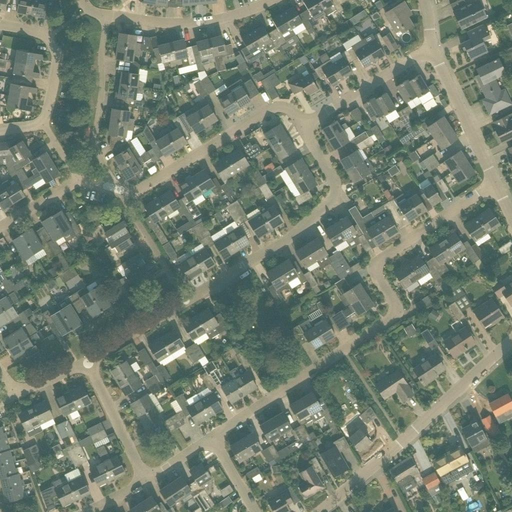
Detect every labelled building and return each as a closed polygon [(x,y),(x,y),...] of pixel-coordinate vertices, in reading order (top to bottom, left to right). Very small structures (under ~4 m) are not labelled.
[(17,12),(31,15),(33,0),(17,0),(19,0),(17,12)] [(33,0),(31,15),(44,18),(46,9),(52,10),(53,0),(33,0)] [(303,13),(312,27),(319,23),(317,20),(325,15),(326,16),(316,0),(305,0),(303,2),(308,10),(303,13)] [(316,0),(326,16),(336,10),(338,14),(344,10),(340,5),(337,0),(316,0)] [(379,0),(375,3),(378,9),(383,6),(379,0)] [(463,0),(459,0),(450,5),(462,30),(462,29),(485,18),(477,1),(466,6),(463,0)] [(404,2),(387,13),(388,15),(386,16),(396,33),(403,28),(405,31),(413,26),(407,16),(406,16),(404,13),(408,10),(404,2)] [(312,27),(303,13),(298,16),(293,7),(282,14),(292,29),(302,23),(306,30),(312,27)] [(292,29),(282,14),(272,20),(277,28),(272,31),(281,46),(286,43),(285,42),(295,35),(292,29)] [(349,20),(353,25),(358,22),(355,16),(349,20)] [(470,39),(460,44),(464,51),(465,50),(470,60),(487,53),(482,42),(490,38),(483,24),(467,32),(470,39)] [(276,49),(281,46),(272,31),(267,34),(262,26),(252,32),(264,53),(275,47),(276,49)] [(264,53),(252,32),(241,39),(246,47),(241,50),(249,63),(264,53)] [(372,35),(362,41),(374,62),(384,56),(379,47),(385,44),(382,38),(379,33),(372,36),(372,35)] [(119,34),(118,46),(140,50),(153,52),(153,49),(150,38),(143,37),(142,44),(135,43),(136,36),(119,34)] [(382,38),(385,44),(390,52),(397,48),(389,34),(382,38)] [(221,36),(208,40),(214,62),(221,60),(219,54),(226,53),(221,36)] [(183,40),(171,43),(177,65),(182,64),(183,67),(195,64),(191,49),(186,50),(183,40)] [(203,65),(214,62),(208,40),(195,43),(197,47),(191,49),(195,64),(196,64),(198,73),(204,71),(203,65)] [(362,41),(351,48),(346,51),(352,61),(357,58),(363,68),(374,62),(362,41)] [(170,67),(177,65),(171,43),(158,47),(159,48),(153,49),(153,52),(157,64),(169,61),(170,67)] [(129,61),(129,67),(139,69),(140,66),(135,62),(132,61),(133,55),(139,56),(140,50),(118,46),(116,59),(129,61)] [(15,62),(33,66),(35,59),(42,60),(43,55),(17,50),(15,62)] [(237,67),(245,62),(239,51),(230,57),(237,67)] [(342,58),(332,64),(341,80),(352,73),(347,64),(352,61),(346,51),(340,54),(342,58)] [(341,80),(332,64),(326,54),(319,58),(323,65),(314,70),(321,81),(326,78),(331,86),(332,88),(337,84),(336,83),(341,80)] [(499,59),(476,70),(482,82),(479,83),(487,99),(483,101),(489,115),(511,104),(504,90),(499,93),(492,80),(506,73),(499,59)] [(32,72),(33,66),(15,62),(13,74),(12,79),(21,80),(22,75),(39,79),(40,74),(32,72)] [(122,72),(120,85),(143,88),(143,82),(138,81),(139,69),(129,67),(128,73),(122,72)] [(307,96),(318,89),(309,74),(298,81),(297,78),(288,84),(294,94),(303,89),(307,96)] [(418,99),(422,105),(433,98),(439,94),(433,84),(427,88),(420,76),(409,82),(408,83),(417,97),(416,97),(418,99)] [(207,77),(201,81),(209,94),(216,90),(207,77)] [(267,78),(260,81),(261,83),(267,92),(273,88),(267,78)] [(11,83),(9,95),(27,99),(28,92),(36,94),(37,88),(20,85),(21,80),(12,79),(11,83)] [(249,100),(259,94),(250,79),(243,84),(241,79),(227,88),(227,89),(239,109),(250,102),(249,100)] [(408,83),(409,82),(408,80),(396,87),(406,103),(416,97),(417,97),(408,83)] [(201,81),(194,85),(202,99),(209,94),(201,81)] [(125,99),(125,105),(134,106),(143,108),(143,101),(142,101),(142,96),(142,95),(143,88),(120,85),(118,98),(125,99)] [(227,89),(222,92),(219,93),(219,94),(216,96),(219,100),(228,115),(239,109),(227,89)] [(386,93),(375,100),(384,114),(385,116),(396,109),(386,93)] [(27,99),(9,95),(7,107),(32,112),(33,107),(26,105),(27,99)] [(384,114),(375,100),(374,98),(362,105),(372,121),(384,114)] [(217,120),(205,100),(194,107),(206,127),(217,120)] [(133,113),(134,106),(125,105),(124,111),(112,109),(111,122),(133,125),(134,120),(128,119),(129,112),(133,113)] [(415,117),(409,106),(403,110),(409,120),(415,117)] [(178,117),(186,131),(187,130),(191,127),(195,133),(206,127),(194,107),(188,110),(192,115),(186,119),(183,114),(178,117)] [(364,118),(362,116),(357,108),(350,112),(355,120),(357,123),(364,118)] [(409,120),(403,110),(397,113),(409,133),(415,128),(409,120)] [(509,115),(502,118),(493,122),(496,128),(495,129),(501,143),(511,137),(511,119),(511,120),(509,115)] [(168,127),(163,131),(175,150),(187,143),(186,141),(191,138),(188,134),(189,134),(187,130),(186,131),(178,117),(172,121),(177,129),(172,132),(168,127)] [(427,128),(434,138),(450,128),(443,117),(427,128)] [(321,130),(328,140),(343,131),(348,128),(345,123),(340,126),(336,121),(321,130)] [(112,152),(117,149),(116,149),(127,142),(125,139),(125,137),(127,130),(132,131),(133,125),(111,122),(109,135),(111,135),(109,146),(112,152)] [(143,133),(149,143),(155,140),(146,125),(143,133)] [(264,134),(272,147),(287,137),(280,125),(264,134)] [(383,136),(376,125),(371,129),(377,139),(383,136)] [(415,128),(409,133),(399,139),(404,147),(410,143),(408,141),(419,134),(415,128)] [(450,128),(434,138),(442,149),(457,139),(450,128)] [(165,157),(175,150),(163,131),(158,134),(161,138),(156,142),(165,157)] [(343,131),(328,140),(334,151),(349,141),(343,131)] [(353,139),(356,145),(369,137),(365,132),(353,139)] [(370,136),(369,137),(356,145),(360,151),(374,143),(370,136)] [(287,137),(272,147),(280,160),(295,150),(287,137)] [(130,140),(127,142),(116,149),(117,149),(120,154),(114,158),(120,168),(140,156),(134,147),(133,148),(132,147),(133,146),(130,140)] [(13,166),(27,157),(30,155),(22,141),(10,149),(9,143),(0,143),(0,157),(3,157),(3,159),(5,159),(5,164),(6,164),(8,168),(13,166)] [(255,144),(252,146),(249,143),(243,147),(251,159),(262,152),(258,145),(255,144)] [(140,156),(120,168),(127,179),(142,170),(139,166),(151,158),(154,163),(160,160),(153,148),(151,149),(140,156)] [(239,149),(226,157),(235,173),(248,165),(239,149)] [(415,150),(409,154),(414,161),(420,157),(415,150)] [(340,160),(347,171),(362,162),(356,151),(340,160)] [(467,162),(460,151),(444,162),(451,172),(467,162)] [(32,171),(34,175),(52,164),(46,153),(32,161),(37,168),(32,171)] [(422,162),(426,167),(436,160),(433,155),(422,162)] [(27,157),(13,166),(16,171),(31,162),(27,157)] [(235,173),(226,157),(213,165),(222,181),(235,173)] [(285,168),(293,181),(309,172),(301,159),(285,168)] [(367,159),(362,162),(347,171),(354,183),(369,173),(374,170),(368,159),(367,159)] [(440,165),(436,160),(426,167),(428,171),(429,173),(440,165)] [(467,162),(451,172),(458,183),(474,173),(467,162)] [(34,175),(23,182),(27,188),(43,178),(46,183),(59,175),(52,164),(34,175)] [(387,170),(391,176),(399,171),(395,165),(387,170)] [(20,178),(16,171),(13,166),(8,168),(7,169),(14,182),(20,178)] [(267,174),(270,179),(270,180),(284,172),(280,166),(267,174)] [(258,187),(265,182),(259,172),(257,168),(250,173),(258,187)] [(201,194),(211,188),(216,196),(223,191),(220,186),(215,178),(211,181),(205,170),(192,178),(201,194)] [(442,191),(436,183),(429,173),(428,171),(423,175),(426,180),(418,185),(420,188),(426,198),(432,206),(441,200),(437,194),(442,191)] [(309,172),(293,181),(301,194),(295,198),(299,205),(312,197),(308,190),(317,185),(309,172)] [(181,199),(193,219),(194,222),(202,217),(192,200),(201,194),(192,178),(179,186),(185,197),(181,199)] [(436,183),(442,191),(443,193),(449,190),(443,182),(442,179),(436,183)] [(8,180),(2,184),(13,203),(24,196),(17,183),(12,186),(8,180)] [(220,186),(223,191),(228,198),(235,194),(227,182),(220,186)] [(273,195),(265,182),(258,187),(266,200),(273,195)] [(0,209),(2,209),(2,210),(13,203),(2,184),(0,185),(0,209)] [(421,202),(426,198),(420,188),(414,192),(415,194),(407,200),(417,216),(427,210),(421,202)] [(170,191),(157,199),(167,215),(177,209),(181,216),(184,214),(189,222),(193,219),(181,199),(176,202),(170,191)] [(394,199),(389,202),(399,219),(404,216),(408,222),(417,216),(407,200),(403,194),(394,199)] [(154,223),(167,215),(157,199),(144,207),(154,223)] [(231,204),(243,223),(249,220),(237,201),(231,204)] [(399,219),(389,202),(381,206),(384,211),(374,217),(378,223),(387,239),(398,232),(392,223),(399,219)] [(227,235),(236,251),(249,243),(238,226),(243,223),(231,204),(226,208),(234,222),(223,229),(227,235)] [(274,206),(261,214),(270,230),(284,222),(274,206)] [(348,210),(353,219),(357,224),(363,234),(366,240),(371,237),(376,246),(387,239),(378,223),(366,230),(364,227),(366,225),(355,206),(348,210)] [(487,233),(499,224),(489,209),(482,214),(482,215),(478,218),(477,217),(477,218),(487,233)] [(69,233),(71,236),(74,234),(75,236),(81,233),(74,221),(69,224),(61,211),(53,216),(52,215),(51,216),(63,236),(69,233)] [(258,238),(270,230),(261,214),(248,222),(258,238)] [(61,253),(57,247),(54,242),(63,236),(51,216),(48,215),(42,220),(41,222),(52,240),(47,243),(55,256),(61,253)] [(335,224),(345,240),(348,244),(354,241),(351,236),(356,233),(347,217),(335,224)] [(464,226),(474,241),(487,233),(477,218),(476,218),(477,219),(472,222),(472,221),(464,226)] [(116,226),(113,221),(102,227),(105,232),(105,233),(108,237),(110,236),(114,241),(128,232),(125,227),(127,225),(124,221),(116,226)] [(196,225),(204,238),(210,234),(203,222),(196,225)] [(151,228),(160,242),(166,238),(157,224),(151,228)] [(335,224),(324,231),(334,246),(345,240),(335,224)] [(199,241),(204,238),(196,225),(191,229),(199,241)] [(49,260),(55,256),(47,243),(42,246),(31,228),(30,229),(31,230),(23,235),(22,235),(33,254),(43,248),(49,260)] [(118,260),(129,253),(126,247),(132,244),(129,238),(131,237),(128,232),(114,241),(109,244),(111,249),(114,247),(117,252),(114,254),(118,260)] [(442,241),(452,256),(457,253),(458,254),(461,254),(465,251),(473,263),(479,259),(471,247),(467,241),(462,244),(454,233),(446,238),(447,239),(443,241),(442,241)] [(21,236),(12,241),(20,254),(15,257),(22,269),(28,265),(24,259),(33,254),(22,235),(23,235),(22,234),(20,235),(21,236)] [(363,234),(359,237),(357,238),(361,244),(366,252),(372,249),(366,240),(363,234)] [(236,251),(227,235),(214,243),(223,259),(236,251)] [(306,245),(316,261),(327,254),(317,239),(306,245)] [(440,276),(448,270),(443,262),(452,256),(442,241),(441,242),(437,245),(437,244),(429,250),(434,257),(429,261),(432,266),(433,266),(440,276)] [(511,249),(511,243),(510,241),(498,249),(502,256),(506,253),(511,249)] [(162,246),(170,259),(176,255),(168,242),(162,246)] [(476,243),(471,247),(479,259),(484,256),(476,243)] [(305,268),(306,267),(316,261),(306,245),(295,252),(305,268)] [(205,249),(192,257),(202,272),(215,264),(205,249)] [(333,255),(347,276),(353,273),(347,264),(339,251),(333,255)] [(113,263),(115,266),(116,268),(121,265),(124,270),(119,273),(122,278),(125,276),(145,264),(142,259),(144,257),(141,253),(133,258),(129,253),(118,260),(113,263)] [(327,258),(335,271),(341,280),(347,276),(333,255),(327,258)] [(82,268),(87,265),(90,270),(95,267),(89,256),(78,263),(82,268)] [(407,264),(406,265),(416,280),(420,286),(432,278),(438,287),(439,286),(444,283),(440,276),(433,266),(432,266),(428,269),(419,256),(411,262),(407,265),(407,264)] [(192,257),(179,264),(189,280),(202,272),(192,257)] [(307,281),(304,275),(299,266),(294,269),(288,260),(277,267),(290,288),(291,289),(301,283),(301,284),(307,281)] [(145,264),(125,276),(128,281),(131,279),(135,284),(124,291),(128,296),(146,285),(143,280),(149,276),(146,270),(148,269),(145,264)] [(404,288),(416,280),(406,265),(406,266),(402,269),(401,268),(394,273),(404,288)] [(64,282),(69,280),(74,291),(84,286),(75,266),(60,274),(64,282)] [(283,300),(279,293),(284,290),(288,289),(290,288),(277,267),(266,273),(273,285),(267,288),(277,304),(283,300)] [(57,275),(55,269),(47,273),(50,279),(57,275)] [(98,272),(102,278),(107,274),(103,269),(98,272)] [(310,271),(309,272),(304,275),(307,281),(312,289),(318,286),(310,271)] [(0,273),(0,293),(11,286),(13,285),(10,280),(8,281),(2,272),(0,273)] [(98,287),(89,293),(101,312),(103,311),(102,310),(111,305),(103,292),(108,289),(101,278),(95,282),(98,287)] [(503,293),(504,295),(509,303),(511,301),(511,281),(503,287),(499,280),(490,286),(497,296),(503,293)] [(348,284),(338,290),(342,295),(339,297),(346,308),(366,295),(359,284),(351,289),(348,284)] [(448,292),(455,302),(465,295),(458,285),(449,291),(448,292)] [(0,313),(13,305),(19,301),(14,293),(15,292),(11,286),(0,293),(0,313)] [(301,304),(316,295),(313,290),(298,300),(301,304)] [(77,292),(71,296),(79,308),(84,305),(92,318),(94,320),(103,315),(101,312),(89,293),(81,298),(77,292)] [(341,311),(330,318),(339,332),(345,328),(341,322),(347,319),(346,318),(355,311),(358,315),(373,305),(366,295),(346,308),(341,311)] [(61,310),(72,329),(80,323),(81,325),(82,324),(74,311),(79,308),(71,296),(66,299),(70,305),(61,310)] [(415,305),(419,311),(427,306),(432,303),(427,296),(415,305)] [(474,313),(484,327),(493,321),(495,323),(503,317),(491,299),(485,303),(486,305),(474,313)] [(327,313),(323,306),(320,302),(317,303),(318,307),(323,316),(327,313)] [(465,317),(455,302),(448,306),(458,321),(465,317)] [(0,326),(12,319),(15,325),(26,318),(23,312),(18,314),(13,305),(0,313),(0,326)] [(208,309),(195,317),(205,333),(208,338),(209,340),(219,334),(229,328),(220,313),(214,317),(208,309)] [(73,330),(72,329),(61,310),(51,316),(47,310),(42,314),(49,325),(54,322),(62,335),(70,330),(71,331),(73,330)] [(315,327),(314,327),(324,343),(335,336),(325,320),(324,321),(320,316),(311,321),(315,327)] [(192,340),(205,333),(195,317),(183,325),(192,340)] [(26,318),(15,325),(18,330),(3,340),(8,348),(7,349),(8,350),(9,349),(27,338),(22,329),(30,323),(26,318)] [(409,338),(417,333),(412,324),(404,329),(409,338)] [(308,341),(313,349),(324,343),(314,327),(304,334),(299,325),(291,330),(300,345),(308,341)] [(466,349),(474,344),(475,343),(465,328),(443,342),(454,358),(461,353),(460,351),(465,348),(466,349)] [(438,346),(427,329),(420,334),(431,350),(438,346)] [(183,346),(174,330),(161,338),(171,354),(183,346)] [(9,349),(15,358),(13,359),(14,359),(28,350),(31,356),(47,345),(44,340),(34,346),(31,341),(30,342),(27,338),(9,349)] [(161,338),(148,346),(158,362),(171,354),(161,338)] [(196,343),(190,346),(199,360),(205,356),(196,343)] [(190,346),(184,350),(192,364),(199,360),(190,346)] [(152,361),(149,357),(144,349),(137,353),(145,366),(152,361)] [(122,351),(116,355),(119,361),(125,357),(122,351)] [(251,365),(243,351),(236,355),(245,369),(251,365)] [(419,380),(421,382),(422,382),(424,385),(431,380),(430,379),(444,369),(435,355),(413,369),(420,380),(419,380)] [(110,370),(118,383),(133,373),(125,360),(110,370)] [(203,367),(206,372),(215,387),(221,383),(214,371),(217,369),(212,362),(203,367)] [(162,364),(156,368),(163,379),(164,381),(170,377),(162,364)] [(144,382),(148,388),(163,379),(156,368),(155,367),(150,370),(154,376),(144,382)] [(244,395),(257,387),(247,372),(241,376),(236,368),(229,372),(234,380),(244,395)] [(397,371),(375,385),(384,399),(396,391),(403,402),(413,395),(397,371)] [(215,387),(206,372),(200,376),(207,388),(196,395),(210,416),(222,409),(213,393),(212,393),(210,390),(215,387)] [(133,373),(118,383),(126,395),(141,386),(133,373)] [(148,388),(153,395),(167,386),(164,381),(163,379),(148,388)] [(244,395),(234,380),(222,388),(231,403),(244,395)] [(83,386),(69,393),(77,409),(91,403),(83,386)] [(63,416),(69,413),(72,420),(80,416),(77,409),(69,393),(55,399),(63,416)] [(316,401),(312,393),(301,399),(312,419),(314,422),(324,417),(330,427),(336,424),(327,408),(321,398),(316,401)] [(146,394),(131,404),(139,417),(154,407),(146,394)] [(174,399),(182,411),(185,417),(190,414),(197,424),(210,416),(196,395),(196,394),(186,401),(182,394),(174,399)] [(511,403),(508,395),(489,405),(495,417),(511,408),(511,403)] [(312,419),(301,399),(290,406),(301,426),(302,425),(312,419)] [(39,424),(52,418),(53,418),(45,401),(31,408),(39,424)] [(154,407),(139,417),(147,430),(163,420),(154,407)] [(349,439),(360,451),(370,441),(360,430),(376,416),(370,407),(355,420),(346,428),(352,436),(349,439)] [(31,408),(18,414),(26,431),(39,424),(31,408)] [(182,419),(185,417),(182,411),(164,422),(166,427),(167,428),(173,424),(182,419)] [(282,413),(271,420),(280,435),(291,428),(282,413)] [(176,429),(184,423),(182,419),(173,424),(176,429)] [(72,445),(78,442),(68,420),(61,423),(72,445)] [(271,420),(260,426),(269,441),(280,435),(271,420)] [(462,430),(472,447),(475,452),(483,448),(479,442),(486,439),(475,420),(473,421),(475,424),(472,426),(471,424),(462,430)] [(61,423),(55,426),(66,448),(72,445),(61,423)] [(92,427),(87,429),(91,437),(104,430),(101,423),(92,427)] [(173,424),(167,428),(170,432),(176,429),(173,424)] [(301,426),(297,428),(303,439),(308,436),(309,436),(302,425),(301,426)] [(488,430),(491,437),(498,433),(495,426),(488,430)] [(298,443),(303,439),(297,428),(291,431),(298,443)] [(91,437),(94,444),(99,442),(108,437),(104,430),(91,437)] [(252,433),(241,440),(250,455),(262,449),(252,433)] [(320,454),(333,477),(335,476),(337,477),(340,475),(340,473),(348,468),(339,453),(349,447),(344,437),(333,443),(335,446),(320,454)] [(4,439),(0,440),(0,452),(10,450),(8,445),(6,445),(4,439)] [(230,447),(239,462),(250,455),(241,440),(230,447)] [(317,447),(314,440),(308,443),(311,450),(317,447)] [(78,442),(72,445),(81,464),(87,461),(78,442)] [(43,459),(38,449),(36,445),(29,448),(36,463),(43,459)] [(66,448),(75,467),(81,464),(72,445),(66,448)] [(273,445),(267,448),(273,459),(279,456),(273,445)] [(261,452),(268,463),(273,459),(267,448),(261,452)] [(472,471),(468,462),(464,456),(465,456),(464,454),(463,454),(460,448),(447,455),(447,453),(433,461),(446,485),(472,471)] [(0,466),(13,463),(16,462),(14,456),(12,457),(10,450),(0,452),(0,466)] [(125,473),(117,456),(103,463),(111,480),(125,473)] [(419,473),(411,456),(395,466),(395,467),(389,470),(400,488),(407,483),(404,477),(409,474),(411,478),(419,473)] [(322,486),(322,485),(316,474),(322,470),(315,457),(310,460),(313,465),(299,473),(305,482),(298,486),(305,498),(321,488),(322,486)] [(18,474),(17,468),(15,469),(13,463),(0,466),(0,478),(0,479),(18,474)] [(111,480),(103,463),(90,470),(98,486),(111,480)] [(204,490),(199,494),(209,509),(215,505),(208,495),(212,493),(212,481),(211,478),(201,464),(190,471),(200,486),(201,485),(204,490)] [(261,473),(257,467),(255,469),(246,474),(250,480),(261,473)] [(428,491),(441,484),(435,473),(423,480),(428,491)] [(0,479),(3,491),(22,486),(24,485),(22,480),(20,480),(18,474),(0,479)] [(82,477),(68,483),(76,500),(90,493),(82,477)] [(184,504),(193,498),(193,497),(194,497),(181,477),(171,484),(180,499),(184,504)] [(76,500),(68,483),(55,490),(54,486),(41,492),(44,502),(57,496),(63,506),(76,500)] [(171,484),(160,491),(169,506),(180,499),(171,484)] [(219,490),(223,496),(233,490),(229,484),(219,490)] [(3,491),(7,503),(27,497),(25,492),(23,492),(22,486),(3,491)] [(293,504),(300,501),(291,486),(279,493),(281,496),(268,503),(273,511),(287,511),(290,510),(287,505),(292,502),(293,504)] [(202,511),(204,511),(209,509),(199,494),(194,497),(193,497),(193,498),(202,511)] [(231,501),(228,496),(223,499),(226,505),(231,501)] [(164,511),(161,511),(157,505),(151,497),(141,504),(146,511),(167,511),(164,511)]
